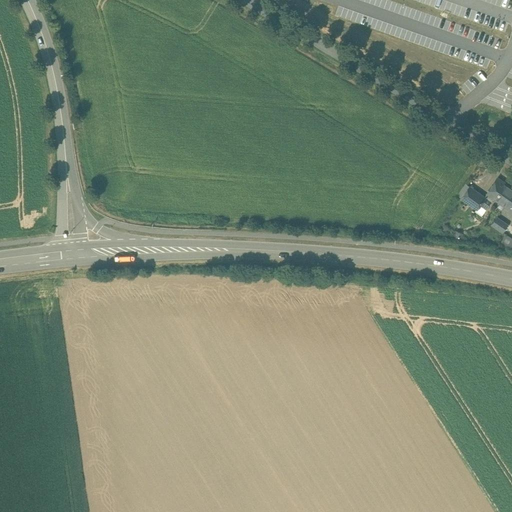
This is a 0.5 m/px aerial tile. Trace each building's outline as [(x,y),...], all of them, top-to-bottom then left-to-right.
[(511,188),(498,179),(487,194),(507,207),(511,200),(511,188)] [(485,198),(470,187),(462,199),(476,209),(477,209),(482,201),(485,198)] [(489,206),(482,201),(477,209),(476,209),(475,211),(482,216),(489,206)] [(508,225),(497,217),(491,225),(503,233),(508,225)] [(499,243),(510,249),(511,245),(511,237),(505,233),(499,243)]
